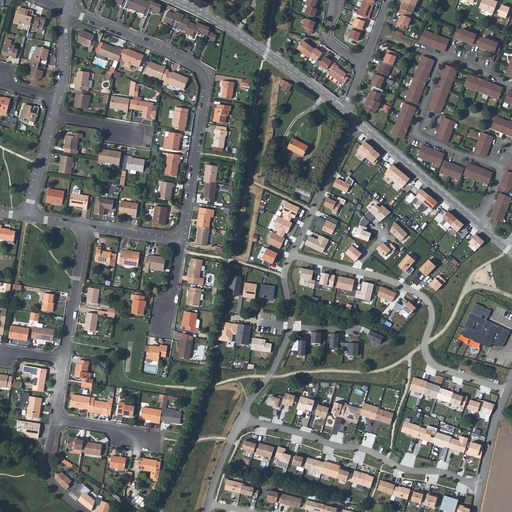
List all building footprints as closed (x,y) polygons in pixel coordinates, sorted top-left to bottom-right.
[(159,5),(160,2),(153,0),(147,0),(147,1),(145,0),(144,0),(113,0),(113,1),(120,4),(120,5),(127,8),(128,6),(142,12),(142,14),(145,15),(147,10),(151,12),(152,10),(157,12),(160,5),(159,5)] [(307,0),(306,4),(308,5),(315,8),(317,3),(319,3),(320,0),(307,0)] [(370,17),(376,0),(364,0),(359,12),(370,17)] [(492,0),(481,0),(478,7),(492,13),(497,2),(492,0)] [(403,4),(400,12),(404,14),(410,16),(411,11),(413,12),(416,5),(405,1),(403,4)] [(499,4),(495,14),(507,19),(511,8),(499,4)] [(316,14),(318,10),(315,8),(308,5),(305,13),(314,17),(315,14),(316,14)] [(180,11),(171,8),(169,14),(167,13),(168,11),(163,9),(159,22),(166,25),(166,27),(172,29),(173,27),(180,30),(180,32),(186,35),(186,36),(190,38),(193,32),(197,34),(198,32),(203,34),(200,41),(205,43),(207,38),(211,40),(213,33),(209,32),(210,31),(205,29),(206,25),(193,20),(191,24),(188,23),(189,21),(184,19),(185,17),(181,16),(181,17),(178,16),(180,11)] [(32,15),(33,12),(28,10),(26,16),(24,16),(25,10),(20,9),(18,14),(17,13),(15,23),(19,25),(20,23),(23,24),(23,25),(29,26),(30,25),(32,15)] [(410,25),(413,17),(410,16),(404,14),(401,19),(400,18),(397,24),(404,27),(405,24),(410,25)] [(36,16),(32,15),(30,25),(34,25),(33,28),(38,29),(39,28),(44,29),(46,20),(40,18),(40,19),(35,18),(36,16)] [(356,24),(365,28),(367,23),(365,22),(366,19),(355,15),(352,23),(356,24)] [(315,22),(306,19),(303,26),(307,28),(305,31),(312,34),(315,28),(313,27),(315,22)] [(362,34),(365,28),(356,24),(354,28),(351,27),(348,34),(358,38),(360,34),(362,34)] [(456,29),(453,37),(498,55),(501,46),(497,45),(498,44),(483,38),(483,39),(476,37),(476,35),(461,29),(460,30),(456,29)] [(93,35),(81,30),(76,42),(88,47),(87,50),(90,51),(94,41),(91,39),(93,35)] [(421,42),(444,51),(448,40),(425,31),(421,42)] [(19,60),(21,51),(14,49),(14,47),(10,46),(11,42),(6,40),(2,56),(7,58),(7,57),(11,58),(11,59),(15,60),(15,59),(19,60)] [(297,48),(308,58),(310,56),(316,49),(311,45),(310,46),(306,41),(303,41),(297,48)] [(119,58),(123,49),(115,45),(115,47),(103,42),(99,53),(118,61),(119,58)] [(29,60),(44,64),(45,60),(38,59),(39,56),(44,57),(46,51),(41,49),(41,48),(39,47),(38,48),(34,47),(32,53),(31,53),(29,60)] [(127,49),(124,48),(123,49),(119,58),(124,61),(123,65),(130,68),(131,64),(138,67),(143,54),(128,48),(127,49)] [(316,49),(310,56),(316,61),(322,54),(318,51),(319,50),(317,48),(316,49)] [(391,63),(394,64),(397,56),(394,54),(396,51),(388,48),(385,54),(387,55),(385,60),(391,63)] [(335,62),(336,61),(331,57),(329,58),(325,54),(319,61),(326,67),(328,64),(331,67),(335,62)] [(434,61),(422,56),(405,99),(417,104),(434,61)] [(380,75),(385,77),(391,63),(385,60),(380,58),(379,62),(380,63),(376,73),(380,75)] [(42,69),(44,64),(29,60),(27,67),(28,68),(26,75),(30,76),(30,77),(33,78),(33,77),(39,78),(41,72),(35,70),(36,67),(42,69)] [(168,70),(169,68),(165,67),(166,66),(162,64),(161,66),(149,60),(145,71),(160,78),(162,76),(165,78),(168,70)] [(331,67),(328,71),(342,82),(347,76),(344,74),(345,72),(337,66),(338,65),(335,62),(331,67)] [(439,113),(456,70),(444,66),(428,109),(439,113)] [(75,78),(73,88),(76,89),(87,91),(88,86),(90,86),(91,79),(88,79),(89,72),(78,70),(77,78),(75,78)] [(165,78),(163,83),(167,84),(168,82),(183,89),(188,77),(172,70),(172,71),(168,70),(165,78)] [(372,84),(380,88),(383,80),(379,78),(380,75),(376,73),(375,72),(372,80),(373,80),(372,84)] [(497,99),(501,88),(468,75),(463,86),(497,99)] [(235,82),(222,79),(221,88),(224,89),(222,97),(232,98),(235,82)] [(290,84),(280,79),(278,85),(280,86),(280,88),(287,91),(290,84)] [(87,91),(76,89),(75,93),(76,93),(76,99),(74,98),(73,106),(84,108),(86,103),(88,103),(89,95),(86,95),(87,91)] [(370,92),(368,96),(378,100),(381,93),(373,89),(372,92),(370,92)] [(128,112),(128,108),(130,99),(130,97),(112,95),(110,107),(123,109),(122,112),(128,112)] [(377,108),(380,101),(378,100),(368,96),(367,99),(364,107),(374,112),(376,107),(377,108)] [(11,100),(5,99),(4,104),(2,104),(3,98),(0,97),(0,111),(2,112),(1,113),(7,115),(11,100)] [(136,100),(134,109),(142,110),(141,117),(150,118),(152,102),(136,100)] [(415,108),(403,103),(391,134),(402,139),(415,108)] [(40,108),(34,106),(32,113),(30,112),(32,106),(24,104),(23,109),(23,108),(20,118),(25,120),(25,119),(36,121),(40,108)] [(233,106),(218,104),(216,113),(215,113),(214,120),(226,122),(226,115),(229,115),(230,110),(232,110),(233,106)] [(173,110),(171,128),(184,130),(185,124),(186,124),(188,107),(175,105),(174,109),(173,110)] [(511,123),(496,117),(492,128),(511,136),(511,123)] [(436,138),(447,143),(455,123),(443,119),(436,138)] [(227,127),(217,125),(217,128),(214,128),(214,132),(215,133),(214,145),(224,147),(226,134),(227,134),(228,131),(226,131),(227,127)] [(64,152),(79,154),(80,150),(78,149),(80,137),(84,138),(84,134),(73,132),(72,136),(66,135),(64,152)] [(182,134),(169,132),(166,149),(177,151),(179,139),(182,139),(182,134)] [(493,137),(481,133),(474,153),(485,157),(493,137)] [(305,146),(289,137),(284,147),(300,155),(305,146)] [(367,156),(373,149),(365,142),(359,149),(367,156)] [(416,157),(438,165),(442,153),(421,145),(416,157)] [(120,152),(103,149),(103,148),(100,147),(97,163),(100,164),(101,162),(118,165),(120,152)] [(367,156),(374,162),(381,155),(373,149),(367,156)] [(179,155),(167,153),(164,173),(177,175),(179,162),(180,162),(181,158),(179,158),(179,155)] [(74,157),(60,155),(60,159),(61,159),(59,172),(71,174),(74,157)] [(132,157),(127,156),(125,170),(143,172),(144,160),(132,158),(132,157)] [(511,156),(499,190),(507,194),(508,190),(511,191),(511,187),(511,156)] [(462,168),(443,161),(439,172),(458,179),(462,168)] [(207,164),(204,182),(206,182),(216,183),(218,166),(207,164)] [(467,164),(463,174),(487,184),(491,174),(467,164)] [(395,180),(401,173),(393,166),(387,173),(395,180)] [(395,180),(402,186),(408,178),(401,173),(395,180)] [(345,183),(336,178),(332,186),(345,193),(349,185),(350,185),(352,181),(347,177),(345,183)] [(175,183),(161,181),(158,198),(170,200),(172,188),(174,188),(175,183)] [(216,183),(206,182),(204,197),(207,198),(206,201),(214,202),(216,190),(217,184),(216,183)] [(297,188),(296,192),(309,196),(310,193),(297,188)] [(63,192),(47,189),(45,203),(61,206),(63,192)] [(81,190),(73,189),(72,194),(71,193),(70,205),(83,207),(83,209),(86,209),(88,195),(80,194),(81,190)] [(422,189),(416,197),(419,199),(416,202),(420,205),(423,203),(429,195),(422,189)] [(501,222),(511,198),(500,194),(490,218),(493,219),(492,223),(497,226),(498,221),(501,222)] [(429,195),(423,203),(431,210),(437,202),(429,195)] [(328,198),(324,205),(333,209),(332,210),(336,212),(341,203),(344,205),(346,201),(338,197),(336,202),(328,198)] [(112,200),(96,198),(93,214),(101,215),(103,208),(111,209),(112,200)] [(138,203),(121,200),(120,212),(132,214),(132,216),(136,216),(138,203)] [(287,201),(282,212),(285,213),(283,218),(291,222),(293,217),(295,218),(300,207),(287,201)] [(167,208),(155,206),(152,223),(165,225),(167,208)] [(377,206),(365,218),(369,222),(370,223),(375,218),(381,223),(392,212),(383,206),(381,209),(377,206)] [(199,219),(198,226),(199,226),(210,228),(212,209),(200,207),(198,219),(199,219)] [(451,225),(457,218),(448,211),(443,218),(451,225)] [(278,216),(273,226),(278,229),(276,234),(283,237),(286,232),(288,233),(293,223),(291,222),(278,216)] [(318,216),(314,225),(332,234),(339,221),(328,216),(326,220),(318,216)] [(361,222),(357,234),(359,234),(358,239),(369,242),(372,234),(367,232),(368,228),(366,228),(366,225),(369,222),(365,218),(361,222)] [(451,225),(458,231),(464,224),(457,218),(451,225)] [(396,222),(391,232),(401,242),(408,234),(396,222)] [(3,227),(0,226),(0,239),(14,242),(15,232),(6,230),(5,230),(3,229),(3,227)] [(210,228),(199,226),(196,244),(207,245),(210,228)] [(268,242),(280,249),(285,238),(283,237),(276,234),(273,232),(268,242)] [(310,235),(305,245),(323,253),(330,239),(320,235),(318,239),(310,235)] [(476,235),(470,242),(478,249),(484,242),(476,235)] [(384,243),(378,250),(386,257),(391,252),(393,253),(398,248),(392,243),(388,247),(384,243)] [(353,245),(347,252),(356,260),(362,253),(353,245)] [(261,259),(266,248),(262,246),(257,257),(261,259)] [(112,265),(115,266),(117,253),(112,253),(112,252),(102,250),(102,247),(98,247),(96,260),(111,262),(112,265)] [(278,253),(268,248),(263,258),(266,260),(264,264),(269,267),(271,263),(273,264),(278,253)] [(131,261),(131,265),(138,265),(140,252),(125,249),(124,251),(121,250),(119,263),(123,263),(124,260),(131,261)] [(411,252),(400,265),(406,270),(417,257),(411,252)] [(144,269),(149,270),(149,267),(163,269),(165,258),(156,257),(156,255),(151,255),(150,256),(147,256),(144,269)] [(432,255),(419,268),(426,275),(436,265),(434,263),(436,260),(432,255)] [(199,278),(202,258),(192,257),(189,277),(190,277),(188,283),(200,285),(201,279),(199,278)] [(314,270),(303,267),(301,277),(305,278),(304,284),(310,285),(310,287),(314,288),(316,281),(312,280),(314,270)] [(333,286),(335,276),(323,273),(322,280),(320,280),(320,282),(316,281),(314,288),(318,289),(320,284),(333,286)] [(241,277),(232,275),(228,294),(238,296),(241,277)] [(439,275),(430,284),(437,291),(446,281),(439,275)] [(354,280),(339,276),(336,288),(348,290),(347,295),(355,297),(357,290),(352,289),(354,280)] [(374,284),(364,281),(362,291),(357,290),(355,297),(371,301),(374,284)] [(256,284),(243,283),(242,297),(254,298),(256,284)] [(274,286),(261,284),(259,296),(263,296),(263,295),(268,295),(267,299),(272,300),(274,286)] [(381,286),(377,295),(392,301),(398,292),(381,286)] [(202,289),(192,287),(191,291),(189,291),(187,304),(199,306),(202,289)] [(100,289),(89,288),(87,302),(98,304),(100,289)] [(56,294),(45,293),(42,310),(53,311),(54,305),(52,305),(53,303),(54,303),(55,299),(56,299),(56,294)] [(145,295),(135,293),(132,312),(145,314),(146,299),(145,299),(145,295)] [(397,302),(393,308),(397,310),(403,308),(410,314),(416,307),(409,301),(407,303),(406,302),(402,305),(397,302)] [(503,347),(510,331),(483,319),(487,311),(474,305),(463,328),(479,335),(478,337),(482,345),(490,348),(492,343),(503,347)] [(98,314),(88,312),(86,324),(87,324),(86,329),(95,331),(98,314)] [(198,314),(185,312),(182,326),(186,327),(185,331),(196,332),(197,328),(199,328),(200,322),(199,321),(197,320),(198,314)] [(39,325),(40,314),(36,313),(35,321),(32,339),(42,340),(50,341),(53,342),(55,331),(43,330),(38,329),(39,325)] [(237,335),(239,324),(221,321),(218,340),(232,342),(233,335),(237,335)] [(251,326),(239,324),(237,335),(236,342),(248,344),(251,326)] [(30,329),(11,327),(9,339),(27,342),(30,329)] [(372,339),(371,340),(380,345),(384,338),(372,332),(369,338),(372,339)] [(190,358),(193,336),(183,333),(179,356),(190,358)] [(322,333),(312,333),(312,344),(321,344),(322,333)] [(340,334),(331,333),(330,349),(341,350),(341,346),(339,346),(340,334)] [(253,337),(251,349),(271,352),(272,344),(266,342),(266,340),(253,337)] [(306,357),(307,341),(296,340),(291,352),(299,352),(298,357),(306,357)] [(359,344),(345,343),(344,352),(348,352),(348,356),(359,357),(359,344)] [(167,346),(160,345),(159,346),(148,345),(147,357),(148,358),(150,358),(151,357),(160,358),(160,356),(166,356),(167,346)] [(85,378),(85,382),(91,383),(92,373),(88,373),(90,361),(80,360),(80,364),(78,364),(76,377),(85,378)] [(35,386),(44,387),(45,387),(47,370),(37,368),(34,386),(35,386)] [(0,385),(8,387),(10,375),(2,374),(1,375),(0,374),(0,385)] [(423,394),(427,382),(414,377),(410,389),(423,394)] [(436,398),(441,386),(427,382),(423,394),(436,398)] [(436,398),(449,403),(453,393),(453,392),(445,389),(446,388),(441,386),(436,398)] [(79,407),(88,408),(90,396),(71,393),(69,404),(80,406),(79,407)] [(173,399),(173,395),(164,393),(163,398),(163,401),(168,402),(168,399),(173,399)] [(286,393),(285,398),(283,404),(286,405),(287,404),(292,406),(295,396),(286,393)] [(468,397),(463,395),(463,396),(453,393),(449,403),(464,408),(468,397)] [(28,417),(40,419),(43,399),(30,396),(29,401),(30,402),(28,417)] [(103,414),(105,414),(107,402),(93,400),(94,397),(90,396),(88,408),(87,411),(91,411),(91,410),(103,412),(103,414)] [(285,398),(279,396),(278,397),(275,396),(273,399),(270,398),(268,404),(277,407),(276,409),(280,410),(283,404),(285,398)] [(301,397),(297,409),(303,410),(304,409),(312,411),(315,401),(301,397)] [(478,411),(482,400),(478,399),(477,402),(471,400),(468,410),(478,413),(478,411)] [(124,401),(118,400),(116,413),(132,415),(133,405),(124,403),(124,401)] [(482,400),(478,411),(490,415),(494,405),(482,400)] [(320,402),(315,401),(312,411),(311,413),(319,416),(320,415),(326,417),(328,409),(319,405),(320,402)] [(335,402),(331,413),(339,415),(338,416),(342,417),(346,404),(347,403),(343,402),(342,404),(335,402)] [(364,403),(362,409),(360,415),(375,420),(378,408),(379,408),(364,403)] [(362,409),(346,404),(342,417),(358,422),(360,415),(362,409)] [(152,421),(160,422),(162,409),(143,406),(141,418),(153,419),(152,421)] [(394,413),(378,408),(375,420),(379,421),(379,420),(385,422),(385,423),(390,425),(394,413)] [(165,420),(171,421),(180,422),(182,412),(166,410),(165,420)] [(40,423),(16,419),(16,425),(22,426),(21,432),(30,438),(39,439),(40,423)] [(404,422),(401,432),(412,435),(412,436),(416,438),(419,427),(420,426),(404,422)] [(427,429),(419,427),(416,438),(420,439),(421,438),(423,438),(422,440),(433,443),(436,432),(437,429),(428,426),(427,429)] [(452,437),(436,432),(433,443),(440,445),(440,444),(445,446),(444,446),(448,448),(451,438),(452,437)] [(459,440),(451,438),(448,448),(464,453),(468,438),(461,436),(459,440)] [(83,442),(84,438),(76,437),(76,438),(68,437),(67,447),(74,448),(74,452),(81,453),(82,450),(83,442)] [(245,440),(242,449),(253,453),(257,443),(253,441),(252,443),(245,440)] [(87,442),(83,442),(82,450),(85,452),(100,455),(102,445),(96,444),(96,443),(87,441),(87,442)] [(257,442),(257,443),(253,453),(271,459),(275,448),(257,442)] [(467,454),(471,455),(472,454),(478,456),(481,445),(471,442),(467,454)] [(279,447),(275,457),(280,459),(280,461),(289,463),(289,462),(291,456),(285,453),(286,449),(279,447)] [(295,457),(291,456),(289,462),(293,463),(292,464),(304,468),(307,459),(295,455),(295,457)] [(127,458),(112,456),(110,467),(125,470),(127,458)] [(159,479),(162,460),(158,460),(158,459),(144,457),(143,460),(140,459),(138,468),(152,470),(151,478),(159,479)] [(308,457),(307,459),(304,468),(321,474),(322,473),(325,463),(308,457)] [(325,462),(325,463),(322,473),(337,478),(340,468),(340,467),(328,464),(329,463),(325,462)] [(71,468),(78,474),(79,468),(74,465),(71,468)] [(344,469),(340,468),(337,478),(346,481),(349,472),(344,470),(344,469)] [(363,473),(355,471),(351,482),(370,488),(373,477),(362,474),(363,473)] [(61,473),(56,473),(56,478),(59,482),(67,490),(71,486),(69,485),(72,481),(63,472),(61,473)] [(129,472),(128,480),(136,481),(136,477),(133,477),(133,473),(129,472)] [(240,493),(243,483),(227,480),(225,490),(240,493)] [(381,480),(377,490),(392,495),(394,486),(395,485),(381,480)] [(243,483),(240,493),(257,497),(259,490),(254,489),(254,486),(243,483)] [(84,484),(79,490),(84,494),(79,500),(92,511),(95,503),(96,501),(88,494),(92,490),(84,484)] [(398,487),(394,486),(392,495),(407,499),(410,490),(405,488),(398,486),(398,487)] [(279,493),(270,490),(267,500),(277,503),(279,493)] [(414,492),(411,501),(421,503),(421,501),(425,502),(427,495),(424,494),(424,492),(417,490),(416,492),(414,492)] [(432,494),(428,493),(427,495),(425,502),(424,505),(434,508),(438,497),(432,496),(432,494)] [(302,499),(283,494),(281,503),(285,504),(285,503),(289,504),(290,506),(300,508),(302,499)] [(451,498),(444,495),(440,509),(448,511),(454,511),(457,504),(458,500),(454,498),(453,499),(451,498)] [(104,498),(98,496),(96,501),(95,503),(101,506),(99,511),(109,511),(112,504),(103,501),(104,498)] [(325,504),(308,500),(305,509),(315,511),(322,511),(324,505),(325,504)]
